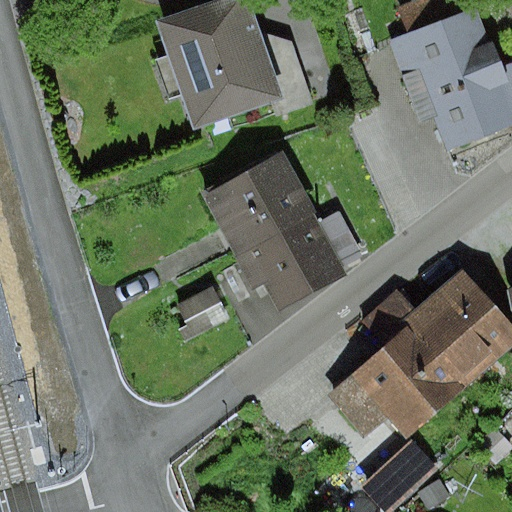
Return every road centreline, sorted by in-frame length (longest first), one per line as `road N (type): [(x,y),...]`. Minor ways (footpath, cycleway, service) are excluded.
road 1 (residential): [(125,487),(164,441),(511,173)]
road 2 (residential): [(0,36),(125,487)]
